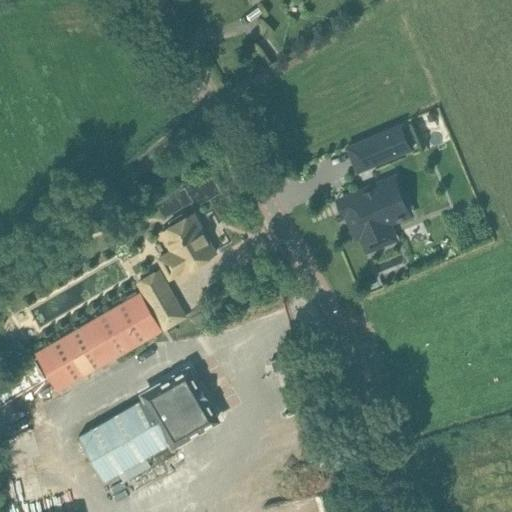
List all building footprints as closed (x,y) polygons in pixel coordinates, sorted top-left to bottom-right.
[(402,123),(347,147),(353,160),(375,151),(379,161),(377,161),(377,162),(401,152),(398,144),(408,140),(408,141),(409,140),(402,123)] [(391,235),(392,232),(386,217),(390,215),(385,203),(402,195),(395,177),(344,198),(348,210),(347,211),(347,212),(357,235),(361,233),(366,243),(367,243),(370,244),(372,244),(375,244),(377,244),(380,243),(383,242),(386,240),(387,239),(389,237),(391,235)] [(172,225),(161,231),(172,250),(159,258),(170,277),(183,270),(184,270),(216,252),(194,213),(185,218),(182,213),(170,221),(172,225)] [(159,270),(138,281),(165,327),(185,315),(159,270)] [(36,352),(57,390),(161,330),(140,292),(36,352)] [(0,408),(47,381),(35,360),(0,380),(0,408)] [(80,435),(105,479),(168,443),(172,449),(221,420),(189,363),(139,392),(142,398),(80,435)]
